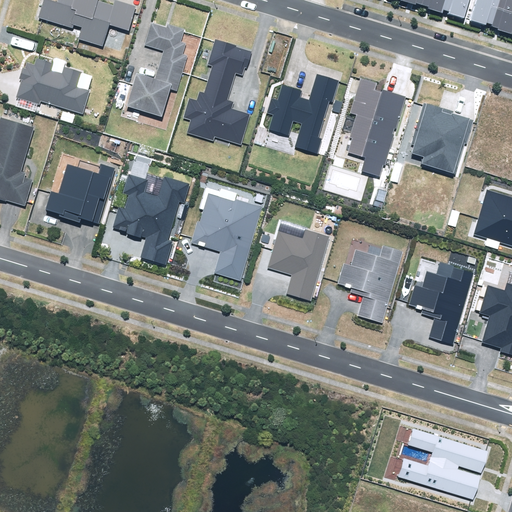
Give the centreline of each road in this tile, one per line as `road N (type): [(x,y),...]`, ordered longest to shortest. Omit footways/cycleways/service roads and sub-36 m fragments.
road 1 (residential): [(511,414),(0,258)]
road 2 (residential): [(300,11),(511,75)]
